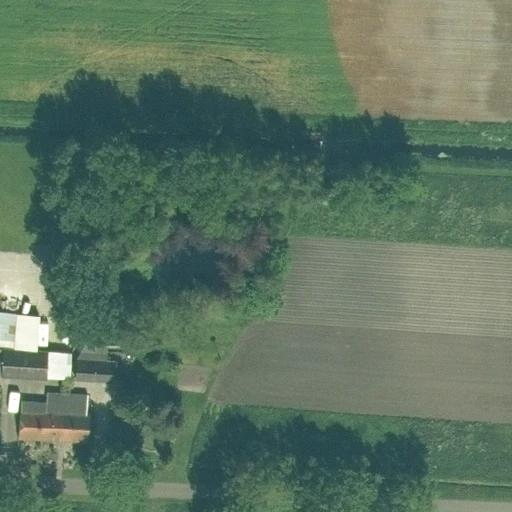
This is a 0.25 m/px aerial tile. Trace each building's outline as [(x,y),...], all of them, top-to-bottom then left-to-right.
[(110,290),(111,266),(93,265),(92,289),(110,290)] [(90,304),(76,303),(75,325),(88,326),(90,304)] [(99,328),(101,304),(93,304),(91,328),(99,328)] [(0,310),(0,338),(15,340),(17,312),(0,310)] [(112,382),(114,359),(105,359),(106,344),(82,343),(76,356),(74,356),(72,379),(112,382)] [(0,376),(46,379),(47,350),(1,347),(0,371),(0,376)] [(63,440),(65,392),(46,391),(45,402),(20,400),(17,438),(63,440)] [(65,392),(63,440),(88,442),(89,413),(85,413),(86,393),(65,392)]
